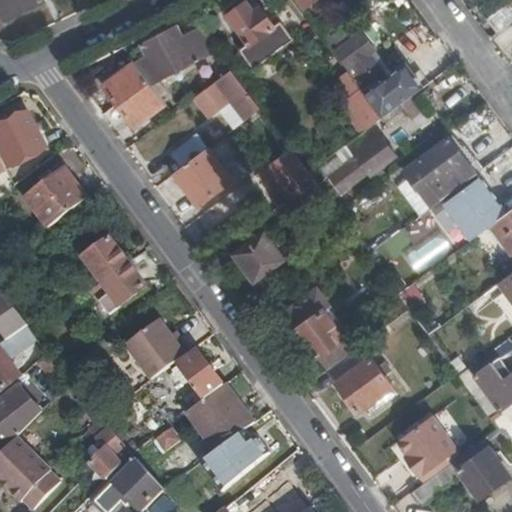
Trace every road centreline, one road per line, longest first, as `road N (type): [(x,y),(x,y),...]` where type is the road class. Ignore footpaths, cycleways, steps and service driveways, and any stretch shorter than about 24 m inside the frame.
road 1 (residential): [(369,511),(38,62)]
road 2 (residential): [(38,62),(163,0)]
road 3 (residential): [(435,0),(511,100)]
